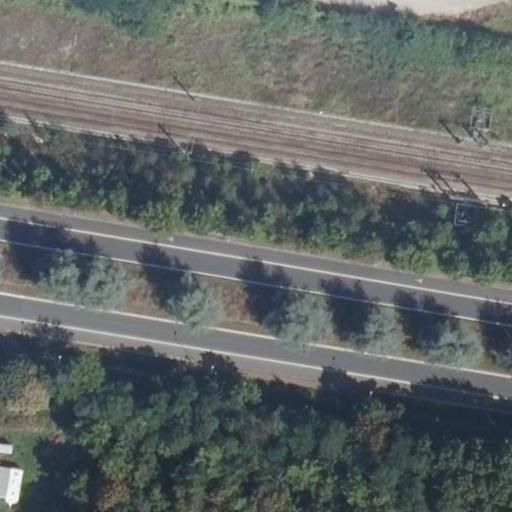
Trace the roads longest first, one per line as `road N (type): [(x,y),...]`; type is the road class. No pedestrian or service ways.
road 1 (secondary): [(0,308),(511,393)]
road 2 (secondary): [(511,309),(0,225)]
